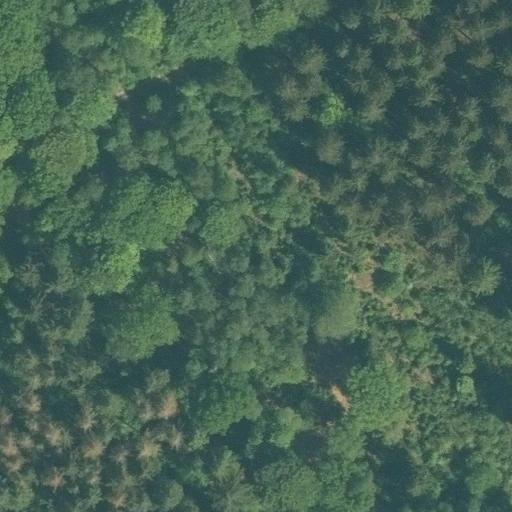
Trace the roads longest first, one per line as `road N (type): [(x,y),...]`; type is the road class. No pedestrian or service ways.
road 1 (track): [(285,511),(13,145)]
road 2 (track): [(13,145),(315,11)]
road 3 (track): [(27,0),(10,75),(13,145)]
